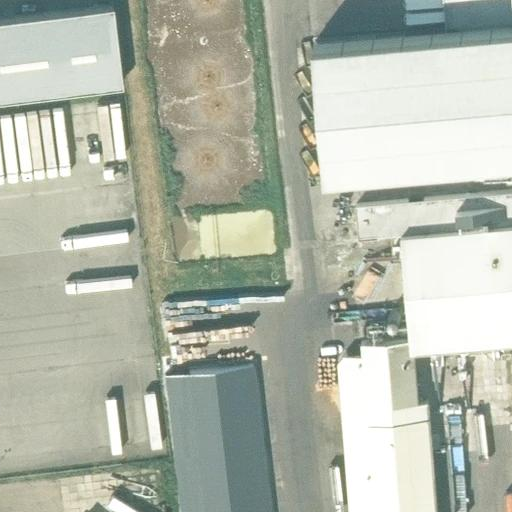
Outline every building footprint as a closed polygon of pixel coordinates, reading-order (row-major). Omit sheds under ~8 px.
[(511,0),(471,0),(474,26),(315,40),(326,174),(346,172),(511,157),(511,190),(377,203),(356,204),(359,238),(379,236),(403,233),(408,297),(411,337),(363,341),(363,352),(345,353),(339,362),(350,511),(436,511),(427,398),(417,399),(413,346),(511,337),(511,0)] [(101,6),(0,17),(0,98),(110,85),(121,84),(112,4),(101,6)] [(120,102),(98,103),(100,157),(123,156),(120,102)] [(269,511),(253,365),(165,375),(180,511),(269,511)] [(0,467),(162,452),(157,390),(0,405),(0,467)]
